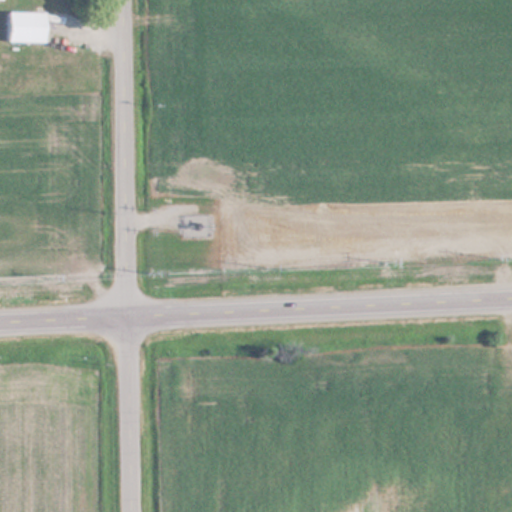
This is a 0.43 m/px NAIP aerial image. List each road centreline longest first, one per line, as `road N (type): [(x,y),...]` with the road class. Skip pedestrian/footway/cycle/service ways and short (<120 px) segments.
road 1 (primary): [(0,323),(511,301)]
road 2 (residential): [(128,318),(124,0)]
road 3 (residential): [(130,511),(128,318)]
